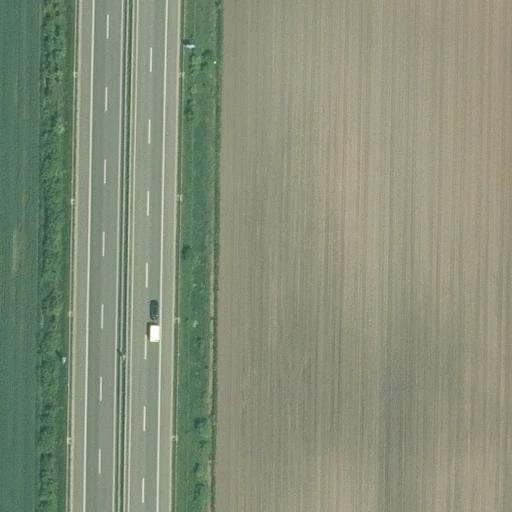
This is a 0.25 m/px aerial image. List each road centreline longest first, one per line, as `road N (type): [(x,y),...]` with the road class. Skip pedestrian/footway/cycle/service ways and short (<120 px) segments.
road 1 (motorway): [(147,511),(153,0)]
road 2 (motorway): [(109,0),(104,511)]
